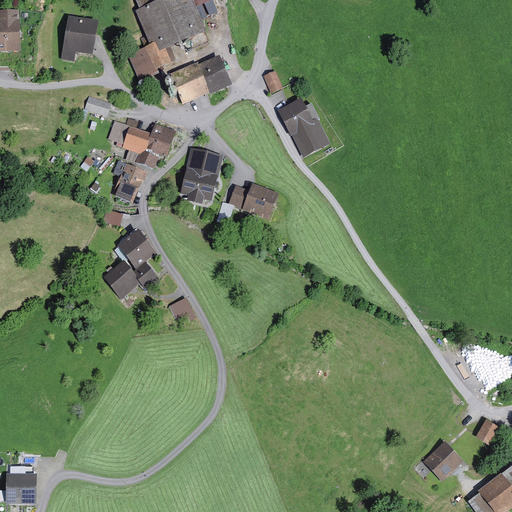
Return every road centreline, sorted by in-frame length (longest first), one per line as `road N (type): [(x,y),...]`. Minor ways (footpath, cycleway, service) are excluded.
road 1 (unclassified): [(39,511),(59,475),(104,482),(148,472),(197,431),(218,399),(221,367),(210,332),(147,238),(139,204),(142,189),(199,126)]
road 2 (unclassified): [(253,87),(295,160),(474,406),(511,411)]
road 3 (unclassified): [(199,126),(158,115),(108,83),(0,84)]
